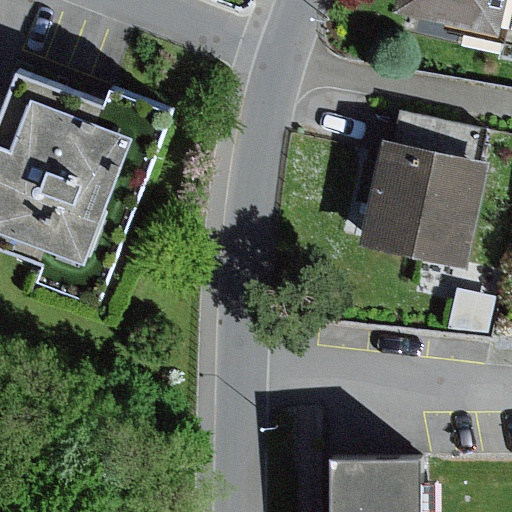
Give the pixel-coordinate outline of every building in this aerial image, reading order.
[(400,0),(398,9),(502,32),(509,0),(400,0)] [(108,103),(24,72),(0,133),(0,238),(52,259),(44,280),(105,303),(118,272),(177,109),(115,86),(108,103)] [(403,106),(397,133),(485,152),(490,125),(403,106)] [(397,133),(389,132),(367,237),(474,260),(496,155),(485,152),(397,133)] [(459,286),(451,326),(490,330),(500,294),(459,286)] [(425,511),(426,448),(337,448),(337,511),(425,511)]
